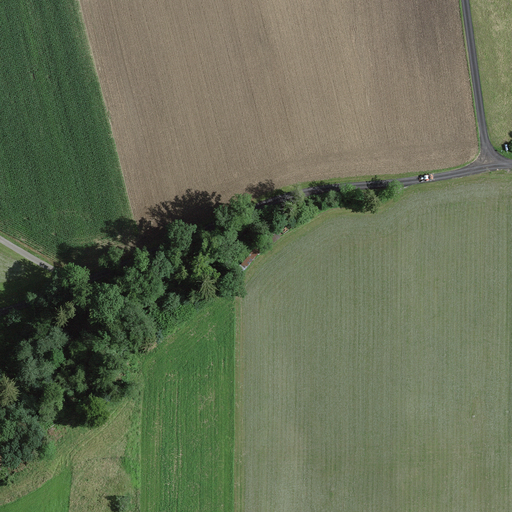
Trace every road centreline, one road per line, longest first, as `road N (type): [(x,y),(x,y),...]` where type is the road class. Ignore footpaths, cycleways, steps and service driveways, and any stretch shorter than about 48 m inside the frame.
road 1 (track): [(487,165),(279,198),(0,312)]
road 2 (unclassified): [(511,164),(487,165),(466,0)]
